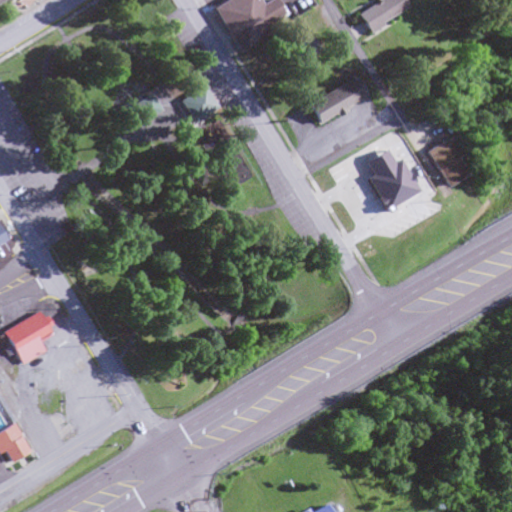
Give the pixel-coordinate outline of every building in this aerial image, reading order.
[(212,7),(223,0),(255,0),(258,4),(264,0),(271,0),(281,14),(268,22),(272,29),(237,50),(212,7)] [(397,0),(401,5),(375,21),(377,24),(364,32),(352,14),(373,1),(372,0),(397,0)] [(314,50),(304,39),(290,51),(299,63),(314,50)] [(350,76),(360,94),(313,122),(303,104),(350,76)] [(199,84),(213,106),(192,119),(178,97),(199,84)] [(156,109),(132,124),(122,108),(145,93),(156,109)] [(443,135),(454,154),(450,157),(461,176),(441,187),(419,149),(443,135)] [(0,332),(0,330),(32,311),(46,334),(13,354),(0,332)] [(0,452),(7,463),(25,451),(7,422),(2,426),(0,427),(0,452)] [(301,511),(323,511),(318,503),(301,511)]
